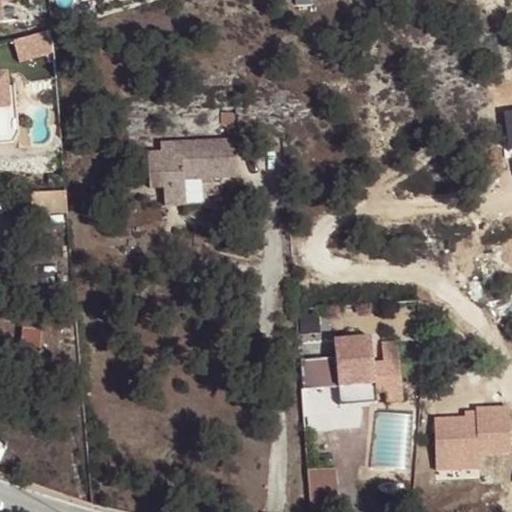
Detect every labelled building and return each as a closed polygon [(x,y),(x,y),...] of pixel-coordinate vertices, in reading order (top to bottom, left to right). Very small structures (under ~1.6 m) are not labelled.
[(23,62),(59,49),(52,29),(15,42),(23,62)] [(7,85),(7,74),(0,74),(0,145),(14,144),(19,135),(15,85),(7,85)] [(236,124),(236,112),(221,112),(221,124),(236,124)] [(235,141),(161,145),(161,154),(147,155),(149,189),(163,188),(164,206),(185,205),(184,180),(237,177),(235,141)] [(243,180),(196,183),(197,198),(244,195),(243,180)] [(67,213),(65,191),(31,195),(33,216),(67,213)] [(33,216),(31,195),(23,195),(24,216),(33,216)] [(39,370),(43,319),(24,318),(20,368),(39,370)] [(371,338),(335,341),(338,388),(360,386),(361,395),(375,394),(373,363),(371,338)] [(399,361),(397,342),(381,343),(382,362),(383,362),(399,361)] [(402,402),(399,361),(383,362),(386,393),(387,403),(402,402)] [(386,393),(383,362),(382,362),(373,363),(375,394),(386,393)] [(360,386),(338,388),(339,396),(361,395),(360,386)] [(485,469),(484,456),(511,454),(511,408),(436,412),(439,471),(485,469)] [(412,414),(376,414),(376,465),(412,465),(412,414)] [(338,511),(335,469),(308,472),(311,511),(338,511)]
